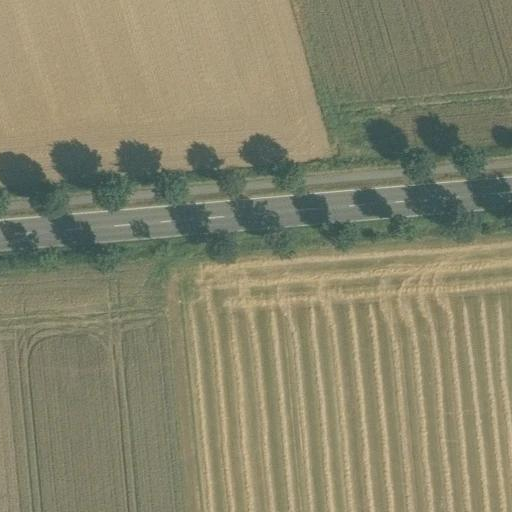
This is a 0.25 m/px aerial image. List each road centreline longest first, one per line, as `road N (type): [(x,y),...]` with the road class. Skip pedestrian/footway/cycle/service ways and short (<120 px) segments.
road 1 (secondary): [(511,192),(0,234)]
road 2 (track): [(183,279),(205,511)]
